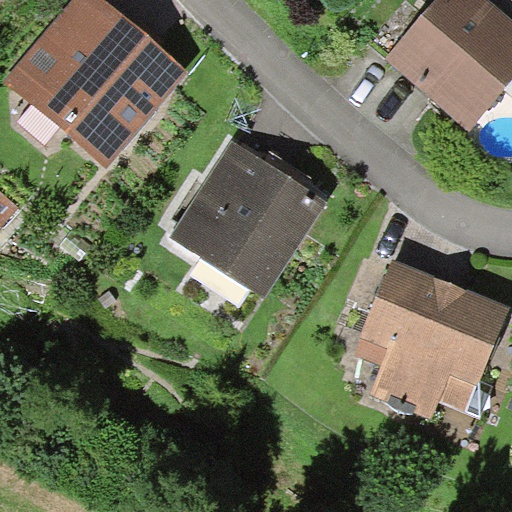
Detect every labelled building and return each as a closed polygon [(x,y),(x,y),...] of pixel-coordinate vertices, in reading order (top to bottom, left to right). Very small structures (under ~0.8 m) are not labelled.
[(100,0),(74,0),(4,80),(105,169),(187,77),(150,44),(100,0)] [(441,0),(386,64),(471,136),(511,87),(511,20),(488,0),(441,0)] [(230,146),(170,240),(267,301),(327,208),(279,177),(230,146)] [(0,193),(0,224),(3,227),(18,210),(0,193)] [(393,263),(354,359),(383,370),(373,396),(432,420),(439,402),(468,413),(510,309),(453,287),(393,263)]
